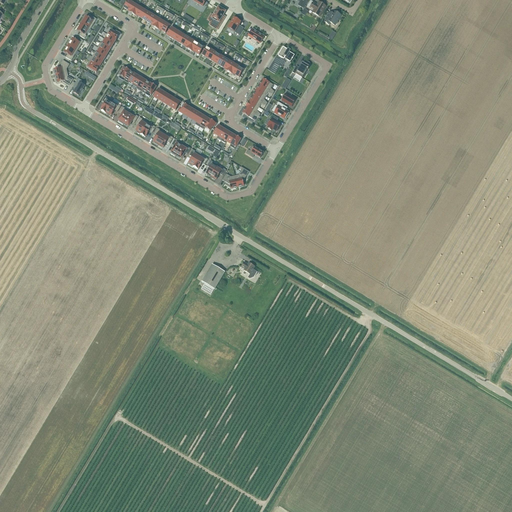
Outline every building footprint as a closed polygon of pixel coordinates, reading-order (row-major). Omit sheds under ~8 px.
[(303,9),(307,2),(304,0),(300,0),(301,0),(298,5),(303,9)] [(128,12),(133,3),(128,1),(124,8),(128,11),(128,12)] [(317,5),(311,1),(307,7),(313,11),(312,13),(319,17),(326,7),(319,2),(317,5)] [(138,6),(133,3),(128,12),(133,15),(138,6)] [(138,6),(133,15),(137,17),(142,9),(138,6)] [(218,7),(211,19),(216,21),(212,27),(217,30),(223,20),(221,19),(225,12),(218,7)] [(147,12),(142,9),(137,17),(137,18),(138,17),(142,19),(147,12)] [(332,14),(330,12),(329,12),(324,22),(329,25),(330,23),(335,26),(336,25),(337,25),(338,23),(337,22),(341,16),(340,15),(340,14),(338,13),(338,14),(334,11),(332,14)] [(147,12),(142,19),(147,22),(152,15),(147,12)] [(147,22),(151,25),(156,17),(152,15),(147,22)] [(82,23),(82,24),(90,29),(89,29),(91,30),(97,20),(91,16),(89,19),(86,17),(84,20),(82,23)] [(161,20),(156,17),(151,25),(151,26),(156,29),(161,20)] [(241,22),(234,18),(228,28),(239,35),(244,28),(240,26),(240,27),(239,26),(241,22)] [(161,20),(156,29),(160,31),(165,23),(161,20)] [(161,31),(166,34),(170,26),(165,23),(160,31),(161,32),(161,31)] [(90,29),(82,24),(80,27),(79,27),(77,30),(78,30),(77,31),(81,33),(79,36),(85,39),(87,36),(85,36),(89,29),(90,29)] [(167,36),(171,39),(176,31),(172,28),(167,36)] [(260,33),(258,32),(257,32),(253,29),(249,34),(247,33),(244,37),(247,38),(248,36),(260,44),(264,37),(260,34),(260,33)] [(116,40),(116,41),(120,34),(116,32),(115,33),(111,30),(108,35),(116,40)] [(181,34),(176,31),(171,39),(176,41),(181,34)] [(212,31),(210,35),(217,39),(220,35),(212,31)] [(176,41),(180,44),(185,36),(181,34),(176,41)] [(185,36),(180,44),(185,47),(185,48),(190,39),(192,37),(187,34),(185,36)] [(116,40),(108,35),(105,40),(113,45),(116,40)] [(71,42),(69,45),(69,46),(78,52),(84,42),(78,38),(77,41),(73,39),(71,42)] [(105,40),(104,39),(102,44),(101,44),(110,49),(113,45),(105,40)] [(190,39),(185,48),(189,51),(195,42),(190,39)] [(189,51),(194,53),(199,45),(195,42),(189,51)] [(101,44),(102,44),(101,43),(98,48),(100,49),(108,54),(110,49),(101,44)] [(199,56),(204,48),(199,45),(194,53),(194,54),(195,53),(199,56)] [(72,61),(78,52),(69,46),(67,49),(65,52),(65,53),(68,55),(66,58),(72,61)] [(207,47),(202,55),(206,58),(211,50),(207,47)] [(288,49),(288,50),(283,48),(280,54),(279,53),(275,59),(276,59),(274,62),(282,67),(287,60),(291,63),(295,56),(290,53),(291,51),(288,49)] [(100,49),(97,54),(105,59),(108,54),(100,49)] [(206,58),(211,61),(216,53),(217,52),(212,49),(211,50),(206,58)] [(92,57),(102,63),(105,59),(97,54),(95,52),(92,57)] [(221,56),(216,53),(211,61),(216,64),(221,56)] [(220,67),(225,59),(221,56),(216,64),(220,67)] [(102,63),(92,57),(89,62),(99,68),(102,63)] [(225,59),(220,67),(225,69),(230,61),(225,59)] [(56,76),(67,73),(66,70),(69,65),(63,61),(59,68),(54,69),(56,76)] [(235,64),(230,61),(225,69),(224,70),(229,73),(235,64)] [(99,68),(89,62),(86,67),(96,73),(100,68),(99,68)] [(307,62),(306,63),(306,64),(303,62),(300,68),(297,66),(293,72),(296,74),(302,78),(310,66),(310,65),(311,64),(310,63),(309,62),(307,62)] [(235,64),(229,73),(234,76),(240,65),(239,67),(235,64)] [(240,65),(234,76),(235,75),(239,78),(245,68),(240,65)] [(119,78),(123,81),(129,71),(124,67),(121,72),(122,72),(119,78)] [(129,71),(123,81),(128,84),(129,83),(128,83),(134,74),(130,71),(129,71)] [(67,73),(56,76),(58,83),(62,82),(69,86),(73,80),(68,77),(67,73)] [(134,74),(128,83),(129,83),(133,85),(138,77),(134,74)] [(138,77),(133,85),(137,88),(136,89),(137,89),(143,79),(138,77)] [(82,81),(78,79),(74,86),(76,87),(73,93),(74,93),(79,96),(81,92),(82,93),(84,90),(83,90),(85,86),(81,83),(82,81)] [(143,79),(137,89),(141,92),(147,82),(143,79)] [(263,79),(260,85),(274,93),(274,92),(271,89),(273,85),(263,79)] [(151,84),(147,82),(141,92),(146,95),(152,84),(151,84)] [(156,87),(152,84),(146,95),(150,97),(156,87)] [(260,85),(256,91),(266,97),(268,93),(273,95),(274,93),(260,85)] [(154,97),(158,100),(163,92),(158,90),(154,97)] [(264,100),(266,97),(256,91),(253,96),(267,105),(267,103),(264,100)] [(286,94),(282,101),(292,107),(296,100),(291,97),(293,94),(287,91),(286,94)] [(167,95),(163,92),(158,100),(162,103),(167,95)] [(167,95),(162,103),(167,105),(172,98),(167,95)] [(266,106),(267,105),(253,96),(249,102),(249,101),(249,102),(259,108),(261,105),(266,106)] [(106,113),(113,102),(105,97),(102,102),(104,104),(101,110),(101,111),(106,114),(106,113)] [(171,108),(176,100),(172,98),(167,105),(171,108)] [(176,100),(171,108),(176,111),(181,103),(176,100)] [(106,113),(107,113),(106,114),(110,116),(110,115),(111,116),(115,110),(117,112),(121,107),(113,102),(106,113)] [(257,111),(259,108),(249,102),(246,107),(260,116),(261,115),(257,111)] [(274,113),(284,119),(286,116),(287,116),(288,113),(289,112),(286,111),(288,108),(278,102),(277,105),(278,106),(274,113)] [(182,116),(183,115),(188,107),(183,104),(179,112),(179,113),(179,114),(182,116)] [(188,107),(183,115),(188,117),(192,110),(188,107)] [(260,116),(246,107),(245,107),(246,108),(242,113),(252,119),(254,116),(259,117),(260,116)] [(119,122),(123,124),(130,112),(122,108),(119,113),(122,115),(118,120),(120,121),(119,122)] [(188,117),(192,120),(197,112),(192,110),(188,117)] [(138,117),(130,112),(123,124),(127,127),(127,126),(129,127),(132,121),(135,123),(138,117)] [(201,115),(197,112),(192,120),(196,123),(201,115)] [(195,125),(200,128),(206,118),(201,115),(196,123),(195,125)] [(268,127),(267,129),(272,131),(273,129),(277,132),(281,125),(276,122),(278,119),(272,116),(270,119),(272,119),(267,126),(268,127)] [(140,134),(141,134),(148,123),(140,118),(137,124),(139,125),(136,131),(137,132),(140,134)] [(206,118),(200,128),(204,130),(205,128),(210,120),(206,118)] [(216,124),(210,120),(205,128),(210,131),(212,127),(214,128),(216,124)] [(141,134),(140,135),(145,138),(146,137),(150,132),(152,133),(156,128),(148,123),(141,134)] [(218,137),(223,129),(218,126),(214,134),(218,137)] [(158,145),(165,134),(157,129),(154,134),(157,136),(153,142),(155,142),(154,143),(158,145)] [(223,129),(218,137),(222,139),(227,131),(223,129)] [(227,142),(232,134),(227,131),(222,139),(221,141),(226,144),(227,142)] [(165,134),(158,145),(162,148),(162,147),(164,148),(167,142),(170,144),(173,138),(165,134)] [(231,145),(236,137),(232,134),(227,142),(231,145)] [(236,136),(236,137),(231,145),(230,147),(235,150),(241,140),(236,136)] [(172,154),(176,156),(183,144),(175,140),(172,145),(174,147),(171,152),(172,153),(172,154)] [(191,149),(183,144),(176,156),(180,159),(180,158),(181,159),(185,153),(188,155),(191,149)] [(248,151),(246,154),(253,158),(255,155),(260,159),(264,153),(260,151),(261,151),(258,149),(258,150),(252,146),(249,151),(248,151)] [(193,167),(199,157),(201,155),(193,150),(189,156),(192,157),(189,163),(190,164),(189,164),(193,166),(194,166),(193,167)] [(204,160),(199,157),(193,167),(198,170),(198,169),(199,169),(202,164),(205,165),(208,160),(205,158),(204,160)] [(211,178),(217,168),(218,166),(210,161),(207,166),(210,168),(206,174),(207,175),(211,178)] [(239,176),(235,176),(238,188),(240,187),(240,188),(243,187),(243,186),(244,186),(243,182),(248,175),(249,172),(241,167),(240,170),(241,171),(239,176)] [(217,168),(211,178),(215,180),(215,179),(216,180),(220,174),(223,176),(226,171),(223,169),(222,171),(217,168)] [(235,188),(238,188),(235,176),(231,177),(227,175),(223,181),(230,185),(231,189),(232,189),(232,190),(235,189),(235,188)] [(244,262),(241,267),(245,270),(244,271),(250,275),(248,278),(250,279),(254,277),(257,272),(253,270),(255,267),(250,264),(249,265),(244,262)] [(215,290),(223,277),(225,272),(212,265),(202,282),(205,284),(214,290),(215,290)] [(211,295),(214,290),(205,284),(201,289),(211,295)]
